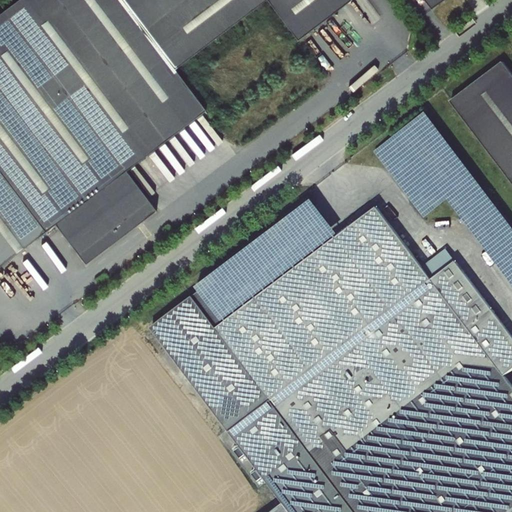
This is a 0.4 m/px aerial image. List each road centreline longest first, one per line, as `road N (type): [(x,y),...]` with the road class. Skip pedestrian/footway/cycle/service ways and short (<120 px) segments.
road 1 (unclassified): [(511,3),(0,390)]
road 2 (unknown): [(511,315),(462,249),(413,224),(381,190),(337,178),(317,150)]
